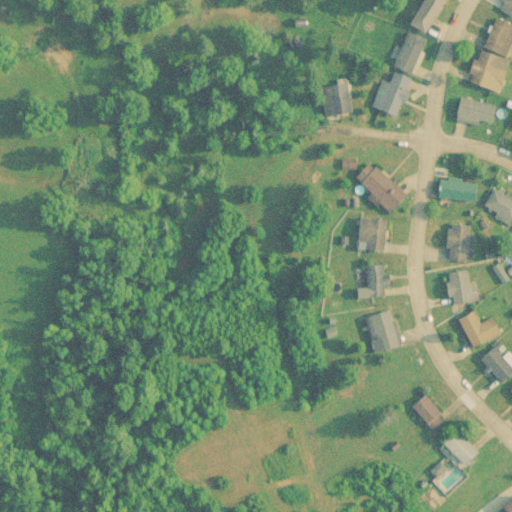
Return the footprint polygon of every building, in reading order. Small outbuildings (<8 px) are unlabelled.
[(444,0),(424,0),(411,23),(426,32),(444,0)] [(511,0),(500,0),(503,3),(500,8),(511,17),(511,0)] [(511,41),(511,23),(496,17),(484,45),(506,55),(511,41)] [(412,73),(427,39),(409,31),(394,65),(412,73)] [(510,58),(478,50),(469,82),(501,91),(510,58)] [(399,115),(411,77),(394,72),(391,82),(380,79),(372,107),(399,115)] [(352,112),(347,82),(320,86),(324,116),(352,112)] [(492,123),(497,105),(462,96),(456,119),(478,124),(479,120),(492,123)] [(356,178),(372,191),(369,195),(391,214),(407,194),(369,162),(356,178)] [(440,198),(476,198),(476,179),(440,179),(440,198)] [(511,196),(493,187),(482,208),(511,222),(511,196)] [(385,250),(388,220),(361,217),(357,247),(385,250)] [(473,224),(448,224),(448,261),(473,261),(473,224)] [(391,291),(391,273),(385,273),(385,265),(366,265),(366,291),(391,291)] [(448,272),(452,303),(479,300),(476,282),(470,282),(469,269),(448,272)] [(402,344),(393,309),(364,316),(372,351),(402,344)] [(481,322),(476,311),(459,319),(474,348),(502,333),(493,316),(481,322)] [(480,359),(504,383),(511,374),(511,355),(509,352),(504,356),(493,346),(480,359)] [(447,417),(426,394),(412,407),(434,430),(447,417)] [(445,444),(468,467),(482,453),(459,430),(445,444)] [(429,470),(447,490),(462,476),(445,457),(429,470)] [(511,511),(511,492),(508,488),(506,490),(511,495),(501,505),(506,511),(511,511)]
